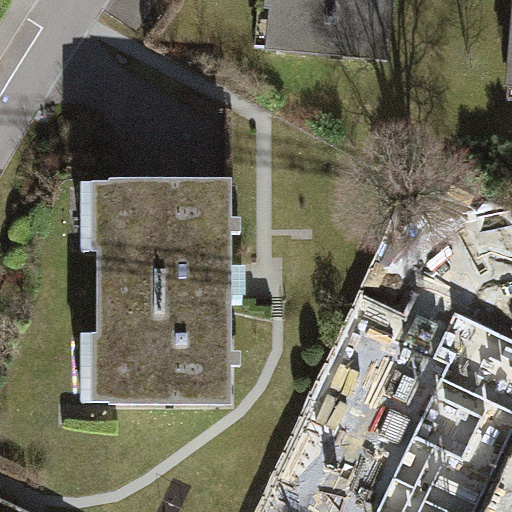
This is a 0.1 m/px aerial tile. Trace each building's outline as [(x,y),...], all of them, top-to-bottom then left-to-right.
[(376,0),(246,0),(241,73),(370,83),(376,0)] [(511,0),(503,0),(496,98),(511,99),(511,0)] [(224,190),(84,190),(85,413),(225,412),(224,190)] [(477,511),(511,439),(511,339),(457,314),(437,357),(451,364),(380,511),(477,511)] [(14,511),(16,508),(0,500),(0,511),(14,511)]
